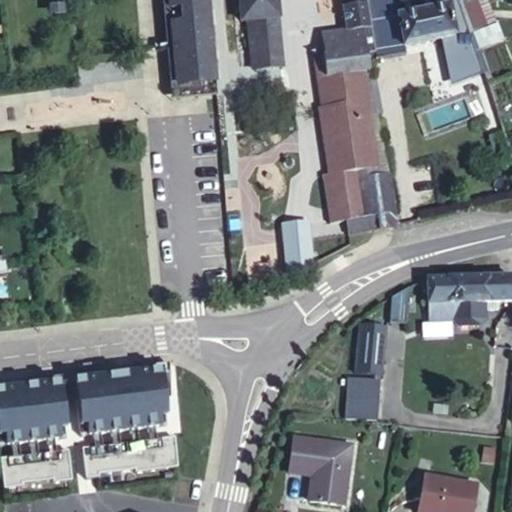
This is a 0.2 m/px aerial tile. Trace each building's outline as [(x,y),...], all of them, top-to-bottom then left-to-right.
[(201,102),(200,86),(162,89),(154,0),(147,0),(156,104),(201,102)] [(154,0),(162,89),(200,86),(192,0),(154,0)] [(257,0),(218,0),(221,25),(232,24),(259,22),(257,0)] [(357,30),(350,0),(326,0),(334,37),(339,61),(352,59),(363,57),(357,30)] [(417,0),(420,9),(440,4),(439,3),(438,0),(417,0)] [(440,4),(453,35),(465,32),(455,0),(448,0),(439,3),(440,4)] [(363,57),(453,35),(440,4),(420,9),(375,20),(375,26),(357,30),(363,57)] [(259,22),(232,24),(235,74),(262,72),(259,22)] [(339,61),(334,37),(311,41),(315,62),(313,63),(316,84),(331,82),(331,79),(351,77),(367,173),(348,177),(356,223),(353,223),(355,236),(370,234),(363,198),(380,196),(352,59),(339,61)] [(316,84),(313,63),(301,64),(310,116),(315,115),(335,111),(331,82),(316,84)] [(330,228),(338,226),(353,223),(356,223),(348,177),(367,173),(351,77),(331,79),(331,82),(335,111),(315,115),(317,134),(325,177),(322,178),(330,228)] [(315,115),(310,116),(306,117),(316,180),(322,178),(325,177),(317,134),(315,115)] [(321,230),(330,228),(322,178),(316,180),(314,180),(321,230)] [(387,231),(387,230),(380,196),(363,198),(370,234),(387,231)] [(340,239),(355,236),(353,223),(338,226),(340,239)] [(506,302),(505,278),(419,281),(420,305),(444,304),(477,303),(506,302)] [(477,303),(444,304),(444,321),(450,328),(472,327),(478,320),(477,303)] [(370,330),(347,327),(344,357),(367,360),(370,330)] [(367,360),(344,357),(342,380),(365,382),(367,360)] [(70,383),(78,437),(164,425),(159,371),(70,383)] [(0,392),(0,447),(62,439),(54,385),(0,392)] [(361,389),(331,386),(329,407),(359,410),(361,389)] [(359,410),(329,407),(327,426),(357,429),(359,410)] [(77,450),(81,481),(95,479),(94,476),(130,471),(131,474),(173,469),(169,438),(77,450)] [(295,480),(291,503),(326,509),(335,449),(276,441),(271,476),(295,480)] [(0,460),(0,489),(0,492),(18,489),(18,486),(48,482),(48,485),(67,483),(63,452),(0,460)] [(407,477),(400,511),(457,511),(462,487),(407,477)]
